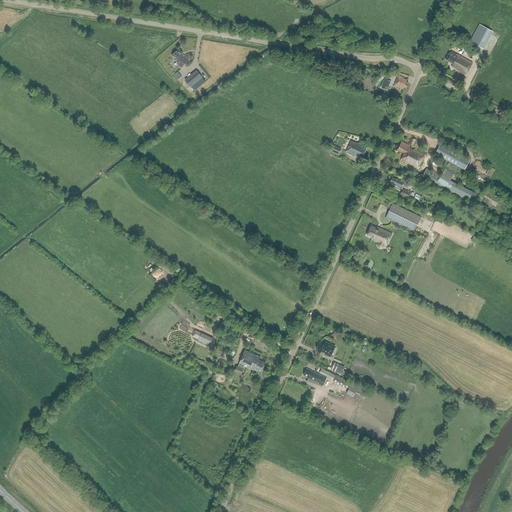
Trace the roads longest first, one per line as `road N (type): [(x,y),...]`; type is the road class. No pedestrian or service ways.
road 1 (tertiary): [(219,511),(420,69)]
road 2 (residential): [(420,69),(388,57),(6,0)]
road 3 (track): [(291,352),(172,273)]
